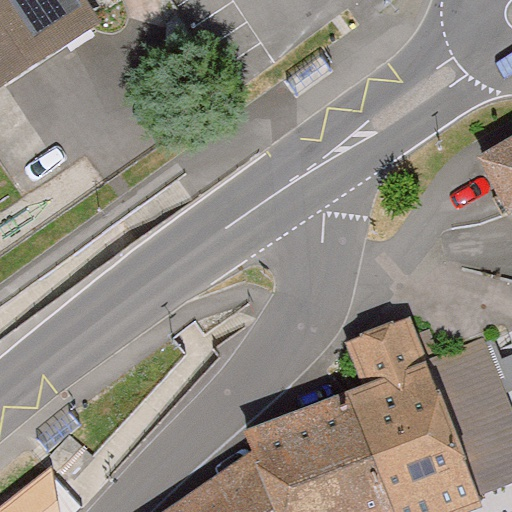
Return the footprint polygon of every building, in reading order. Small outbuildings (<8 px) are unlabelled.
[(0,0),(0,86),(95,23),(78,0),(0,0)] [(510,220),(511,218),(511,141),(477,161),(510,220)] [(351,346),(369,392),(427,370),(410,324),(351,346)] [(489,346),(427,370),(474,492),(511,477),(511,427),(498,391),(511,385),(511,360),(497,367),(489,346)] [(369,392),(347,400),(389,511),(473,511),(481,509),(474,492),(427,370),(369,392)] [(246,439),(251,454),(273,511),(389,511),(347,400),(246,439)] [(273,511),(251,454),(176,511),(273,511)] [(58,479),(11,511),(82,511),(84,510),(58,479)]
